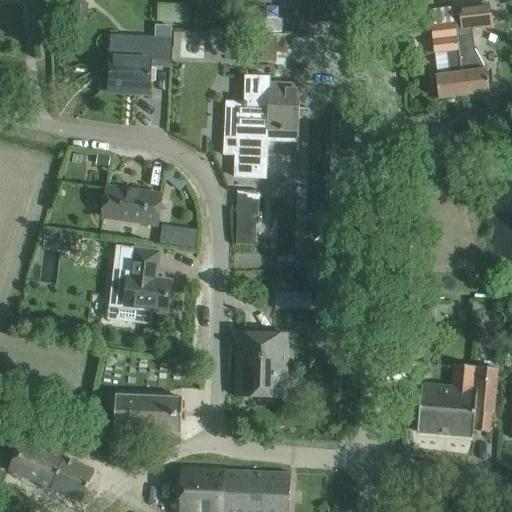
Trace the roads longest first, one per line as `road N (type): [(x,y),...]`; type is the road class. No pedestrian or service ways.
road 1 (unclassified): [(214,442),(217,213),(207,179),(164,148),(0,113)]
road 2 (unclassified): [(369,460),(381,126)]
road 3 (unclassified): [(369,460),(214,442)]
road 4 (unclassified): [(369,460),(443,470),(511,495)]
road 5 (unclassified): [(93,511),(165,457),(214,442)]
road 6 (residential): [(381,126),(511,121)]
road 7 (unclassified): [(381,126),(386,0)]
